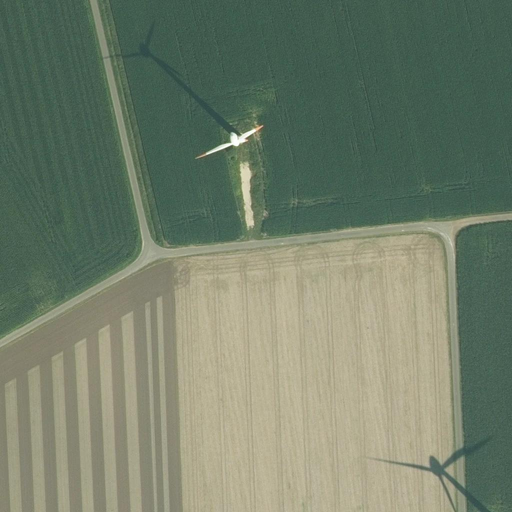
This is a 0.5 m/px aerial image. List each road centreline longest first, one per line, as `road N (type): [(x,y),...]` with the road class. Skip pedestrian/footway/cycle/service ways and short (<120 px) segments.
road 1 (unclassified): [(152,257),(449,225)]
road 2 (unclassified): [(462,511),(449,225)]
road 3 (unclassified): [(93,0),(152,257)]
road 4 (unclassified): [(0,343),(152,257)]
